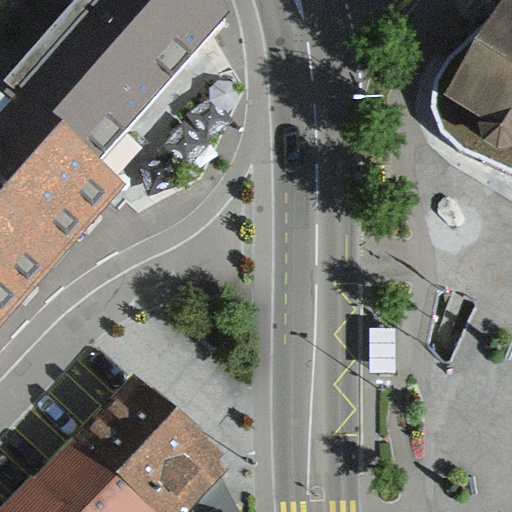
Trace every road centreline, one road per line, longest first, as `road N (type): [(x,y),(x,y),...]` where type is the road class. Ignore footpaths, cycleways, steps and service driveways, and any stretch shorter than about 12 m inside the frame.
road 1 (secondary): [(318,511),(312,83),(300,13)]
road 2 (residential): [(226,266),(143,281),(0,401)]
